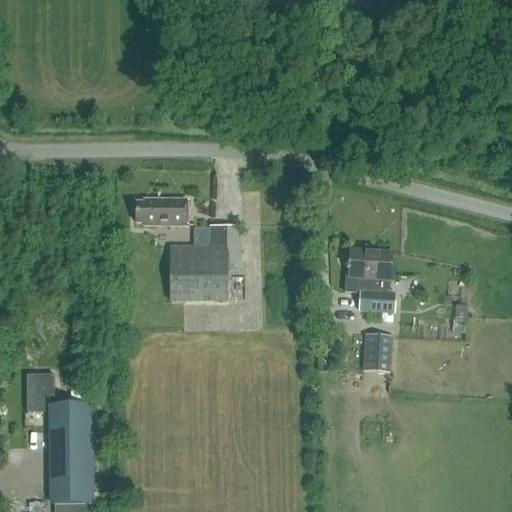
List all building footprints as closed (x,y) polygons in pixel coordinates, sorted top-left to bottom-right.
[(144,227),(188,228),(188,202),(144,201),(144,204),(136,204),(136,225),(144,225),(144,227)] [(210,249),(170,249),(170,303),(226,303),(226,270),(240,270),(240,228),(210,228),(210,249)] [(389,296),(392,254),(350,251),(348,279),(346,279),(345,294),(363,295),(362,312),(359,312),(359,313),(394,315),(395,296),(389,296)] [(456,306),(455,320),(467,321),(468,307),(456,306)] [(391,376),(393,338),(365,337),(363,374),(391,376)] [(55,399),(54,376),(27,376),(27,414),(45,414),(45,399),(55,399)] [(53,407),(54,506),(93,506),(93,406),(53,407)]
